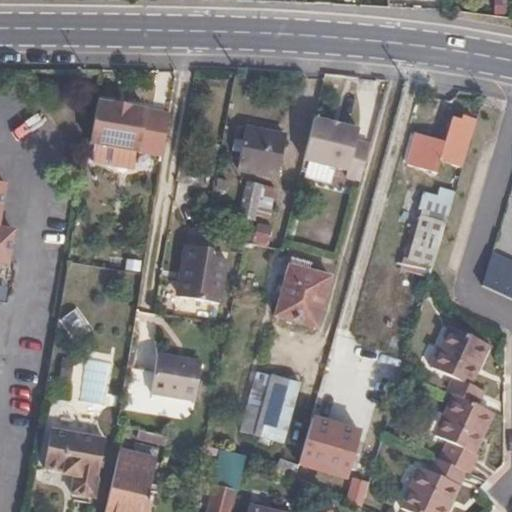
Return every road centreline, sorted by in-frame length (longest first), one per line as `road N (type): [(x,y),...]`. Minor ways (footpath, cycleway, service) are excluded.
road 1 (secondary): [(0,28),(342,33),(511,58)]
road 2 (unknown): [(405,42),(317,381)]
